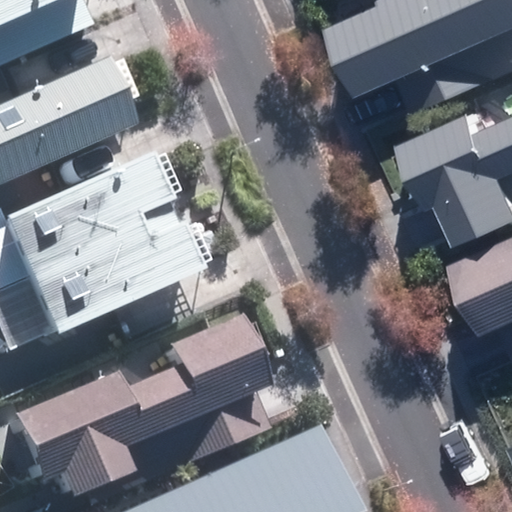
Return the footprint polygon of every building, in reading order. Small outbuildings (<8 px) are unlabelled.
[(66,0),(0,0),(0,67),(82,34),(66,0)] [(495,85),(481,52),(511,38),(511,0),(381,0),(333,20),(365,99),(406,82),(420,116),(495,85)] [(85,72),(0,109),(0,192),(116,141),(85,72)] [(511,99),(406,146),(434,209),(444,205),(463,248),(511,226),(511,99)] [(123,167),(0,221),(0,277),(32,350),(176,287),(123,167)] [(511,243),(457,266),(486,335),(503,328),(511,348),(511,243)] [(94,385),(0,425),(0,451),(18,496),(41,491),(48,511),(53,511),(256,438),(248,407),(214,330),(142,355),(149,384),(101,403),(94,385)] [(319,511),(292,447),(140,511),(319,511)]
